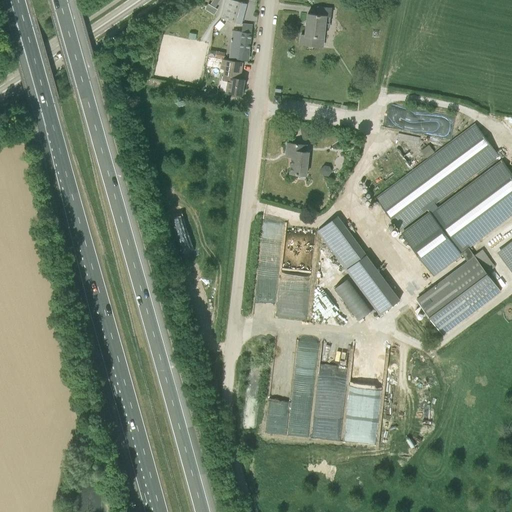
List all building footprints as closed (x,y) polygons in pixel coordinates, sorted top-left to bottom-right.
[(226,0),(222,19),(241,24),(247,0),(245,0),(226,0)] [(301,34),(300,44),(324,47),(326,27),(329,28),(331,9),(318,7),(317,14),(308,13),(306,35),(301,34)] [(231,41),(232,41),(230,58),(248,60),(253,24),(252,24),(252,25),(243,24),(242,32),(233,31),(232,39),(231,39),(231,41)] [(367,47),(364,63),(371,64),(375,48),(367,47)] [(134,55),(136,62),(144,60),(141,53),(134,55)] [(226,92),(242,95),(245,79),(240,78),(243,62),(226,59),(222,80),(227,81),(226,92)] [(452,128),(457,117),(439,110),(436,119),(446,123),(444,127),(442,134),(451,137),(454,129),(452,128)] [(469,262),(418,300),(443,334),(501,291),(469,247),(511,215),(511,172),(503,160),(439,208),(436,203),(499,156),(476,124),(421,165),(403,141),(377,161),(380,165),(361,179),(400,230),(428,209),(431,213),(403,234),(433,275),(462,253),(469,262)] [(357,144),(359,137),(349,135),(348,142),(357,144)] [(288,143),(287,152),(286,156),(292,157),(290,173),(307,175),(309,152),(305,151),(305,144),(288,143)] [(423,149),(428,156),(436,151),(430,144),(423,149)] [(400,299),(337,215),(317,230),(380,315),(400,299)] [(181,226),(172,230),(183,257),(192,254),(181,226)] [(511,241),(498,251),(511,271),(511,241)] [(276,313),(307,317),(313,268),(283,265),(276,313)] [(374,310),(349,277),(334,288),(359,321),(374,310)] [(511,297),(450,343),(492,400),(511,385),(511,297)] [(276,373),(295,374),(296,344),(291,344),(290,352),(277,351),(276,373)] [(313,435),(342,438),(350,349),(342,349),(341,357),(349,357),(347,370),(335,369),(334,379),(323,378),(323,373),(319,372),(313,435)]
